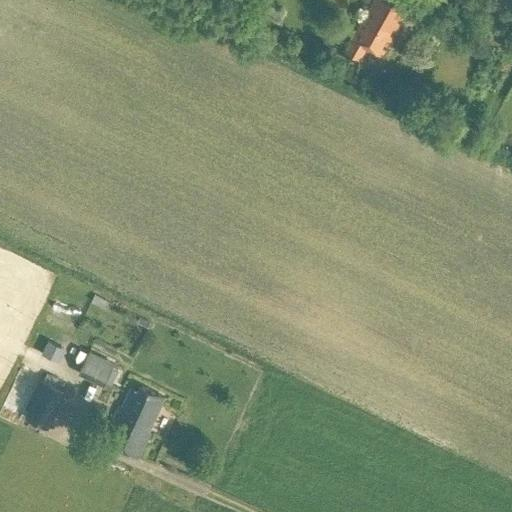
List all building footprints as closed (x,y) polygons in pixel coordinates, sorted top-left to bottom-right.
[(402,17),(411,3),(405,0),(372,0),(343,51),(358,60),(366,46),(382,55),(385,48),(381,46),(385,38),(390,40),(392,36),(388,33),(393,25),(397,28),(400,22),(396,20),(398,15),(402,17)] [(95,294),(91,300),(105,307),(108,301),(95,294)] [(108,381),(119,358),(90,345),(80,368),(108,381)] [(43,379),(25,416),(49,427),(67,390),(43,379)] [(139,393),(132,389),(123,408),(120,407),(103,442),(139,459),(151,435),(149,433),(165,399),(141,387),(139,393)]
